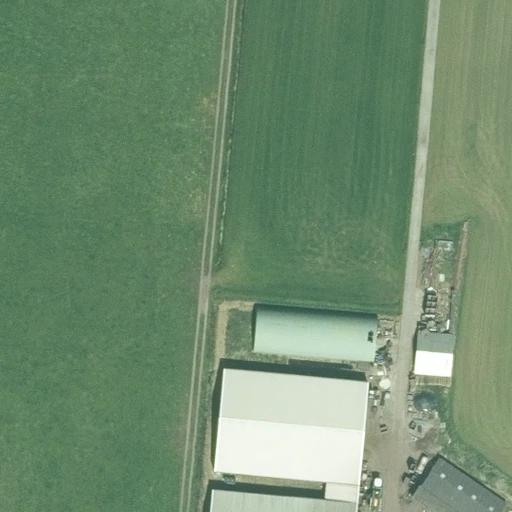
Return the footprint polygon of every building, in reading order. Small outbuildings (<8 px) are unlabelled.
[(436,328),(452,331),(457,306),(441,303),(436,328)] [(252,354),(372,364),(377,319),(256,310),(252,354)] [(416,347),(417,375),(455,373),(454,345),(416,347)] [(356,511),(368,387),(223,374),(214,475),(325,486),(323,504),(211,493),(208,511),(356,511)] [(416,498),(437,511),(506,511),(511,504),(511,503),(442,458),(416,498)]
